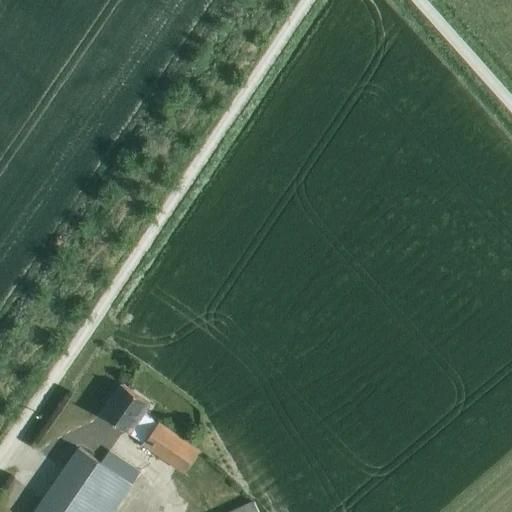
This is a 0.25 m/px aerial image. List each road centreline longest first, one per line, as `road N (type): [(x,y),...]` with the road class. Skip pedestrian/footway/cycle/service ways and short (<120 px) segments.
road 1 (unclassified): [(0,460),(311,0)]
road 2 (unclassified): [(511,109),(412,0)]
